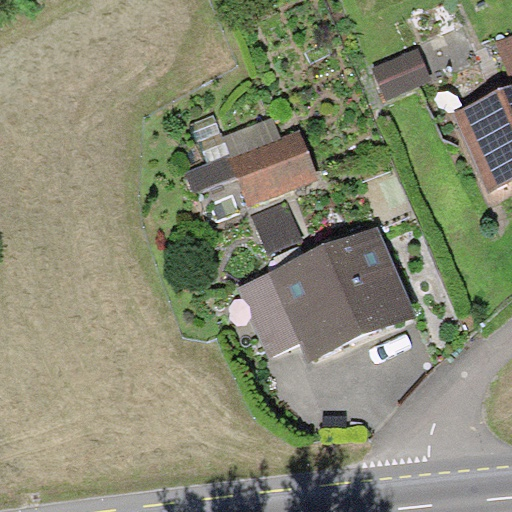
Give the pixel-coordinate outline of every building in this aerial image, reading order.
[(511,40),(498,46),(511,81),(511,80),(511,40)] [(419,49),(374,69),(388,101),(433,81),(419,49)] [(511,87),(451,115),(488,199),(511,188),(511,87)] [(301,133),(231,163),(250,208),(321,178),(301,133)] [(285,205),(255,220),(275,261),(306,246),(285,205)] [(417,322),(378,231),(239,291),(270,364),(300,352),(307,369),(361,346),(417,322)]
